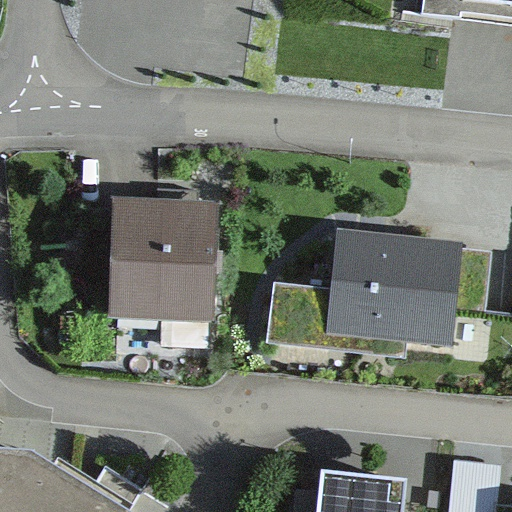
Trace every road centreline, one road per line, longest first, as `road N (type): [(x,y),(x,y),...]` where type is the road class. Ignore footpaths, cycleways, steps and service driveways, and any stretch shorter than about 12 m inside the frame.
road 1 (residential): [(36,108),(252,111),(511,137)]
road 2 (residential): [(511,429),(343,413),(203,431)]
road 3 (residential): [(203,431),(180,410),(54,395),(18,373),(0,342)]
